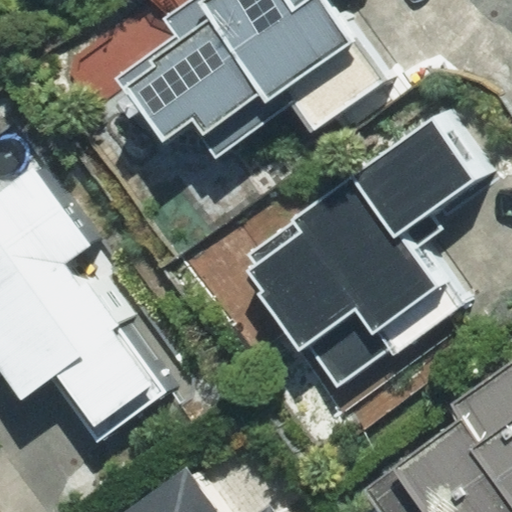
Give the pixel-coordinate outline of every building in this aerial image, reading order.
[(195,0),(171,17),(186,37),(122,83),(164,141),(194,120),(223,162),(296,110),(315,135),(389,83),(329,0),(195,0)] [(500,170),(449,105),(263,250),(364,379),(477,291),(427,227),(500,170)] [(28,136),(0,155),(0,380),(11,372),(35,407),(68,384),(105,437),(161,398),(67,263),(100,240),(28,136)] [(468,420),(370,495),(383,511),(511,511),(511,355),(453,401),(468,420)] [(305,511),(290,490),(259,511),(238,511),(198,455),(117,511),(305,511)]
